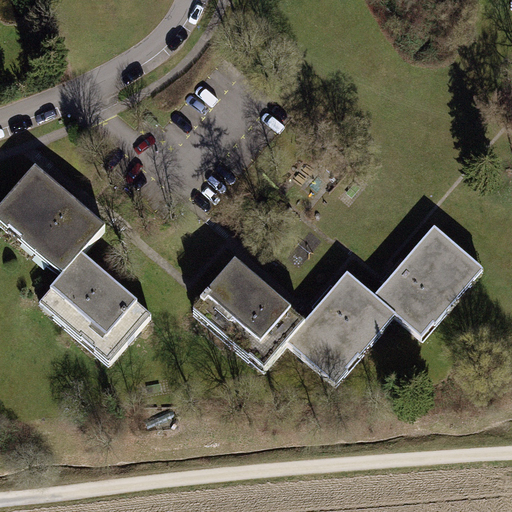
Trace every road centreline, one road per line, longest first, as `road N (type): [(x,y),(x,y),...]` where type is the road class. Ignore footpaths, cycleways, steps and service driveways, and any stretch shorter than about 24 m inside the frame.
road 1 (track): [(511,454),(0,498)]
road 2 (residential): [(0,117),(91,83),(138,55),(166,34),(185,0)]
